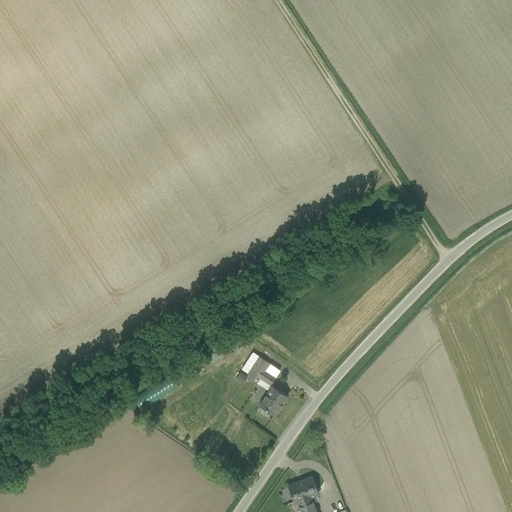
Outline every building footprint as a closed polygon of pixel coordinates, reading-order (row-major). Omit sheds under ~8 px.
[(247,336),(239,330),(234,333),(244,340),(247,336)] [(234,333),(203,352),(210,362),(244,341),(244,340),(234,333)] [(252,353),(242,368),(249,373),(259,357),(252,353)] [(249,373),(259,380),(260,377),(264,371),(265,371),(269,363),(270,363),(259,356),(259,357),(249,373)] [(280,370),(269,363),(265,371),(275,378),(280,370)] [(265,371),(264,371),(260,377),(271,384),(275,378),(265,371)] [(246,377),(240,373),(236,379),(242,383),(246,377)] [(171,374),(133,397),(142,411),(179,387),(171,374)] [(272,385),(260,405),(265,408),(265,409),(266,409),(275,415),(288,396),(272,385)] [(312,477),(289,486),(295,503),(298,502),(301,511),(316,511),(311,497),(318,494),(312,477)]
